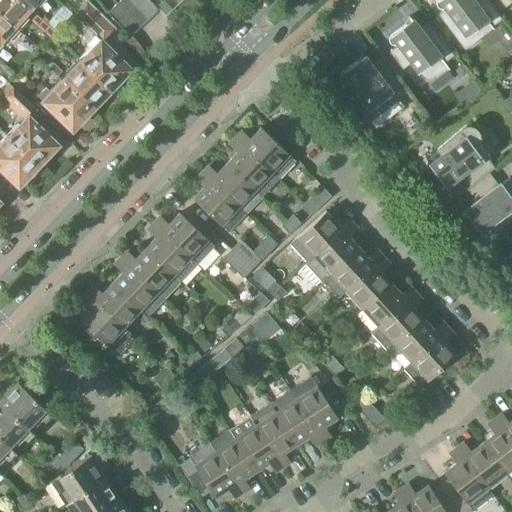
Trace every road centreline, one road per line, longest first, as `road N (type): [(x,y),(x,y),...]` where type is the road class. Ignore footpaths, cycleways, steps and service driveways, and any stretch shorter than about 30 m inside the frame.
road 1 (tertiary): [(2,316),(245,61)]
road 2 (residential): [(511,350),(277,91)]
road 3 (tertiary): [(230,42),(0,285)]
road 4 (residential): [(176,511),(108,415),(55,377),(2,316)]
road 5 (residential): [(306,511),(338,471),(363,454),(417,444),(511,362)]
road 6 (residential): [(266,84),(322,33),(379,0)]
